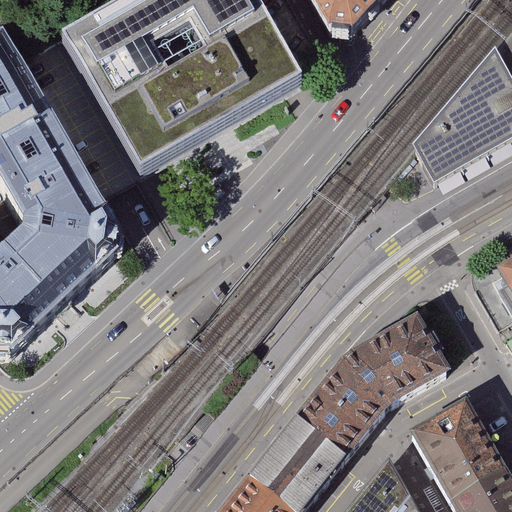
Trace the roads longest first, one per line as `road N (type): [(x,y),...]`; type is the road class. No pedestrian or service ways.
road 1 (primary): [(11,444),(248,227),(444,0)]
road 2 (residential): [(422,247),(290,370),(178,511)]
road 3 (residential): [(422,247),(499,376)]
road 4 (residential): [(499,376),(391,444)]
